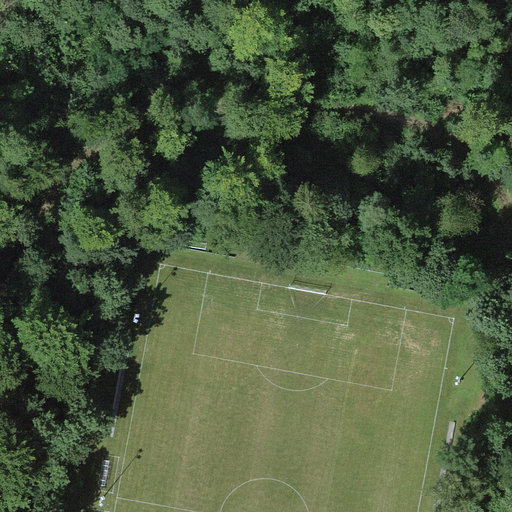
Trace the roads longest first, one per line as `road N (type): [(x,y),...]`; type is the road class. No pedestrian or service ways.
road 1 (track): [(0,297),(53,192),(88,151),(166,119),(285,109),(413,126),(479,161),(511,204)]
road 2 (track): [(0,34),(71,60),(130,134)]
